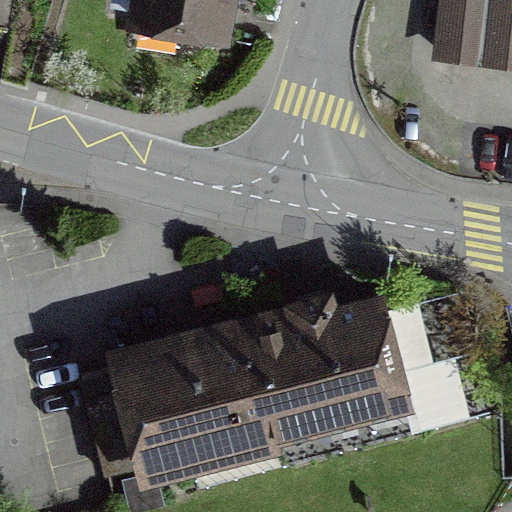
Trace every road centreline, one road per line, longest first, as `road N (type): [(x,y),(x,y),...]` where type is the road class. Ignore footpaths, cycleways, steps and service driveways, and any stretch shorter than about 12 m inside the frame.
road 1 (tertiary): [(282,202),(0,130)]
road 2 (tertiary): [(511,244),(282,202)]
road 3 (residential): [(282,202),(332,0)]
